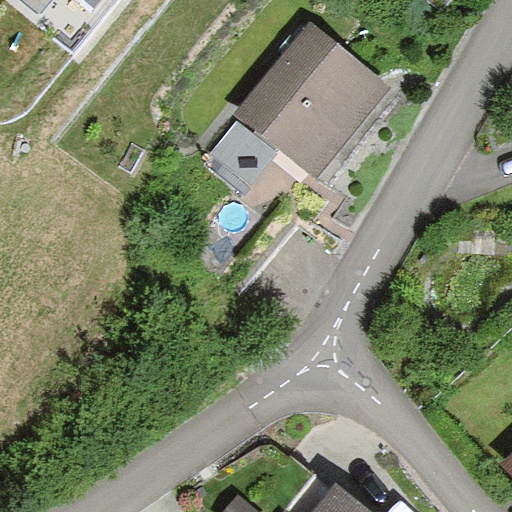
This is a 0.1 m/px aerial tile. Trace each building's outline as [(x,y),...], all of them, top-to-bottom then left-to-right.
[(23,0),(39,12),(48,0),(81,0),(93,8),(99,0),(23,0)] [(310,22),(235,115),(255,131),(279,150),(326,187),(400,95),(310,22)] [(279,150),(255,131),(253,134),(237,122),(206,161),(245,193),(279,150)] [(511,457),(502,467),(511,476),(511,457)] [(372,511),(336,482),(311,511),(372,511)] [(258,511),(239,496),(225,511),(258,511)]
